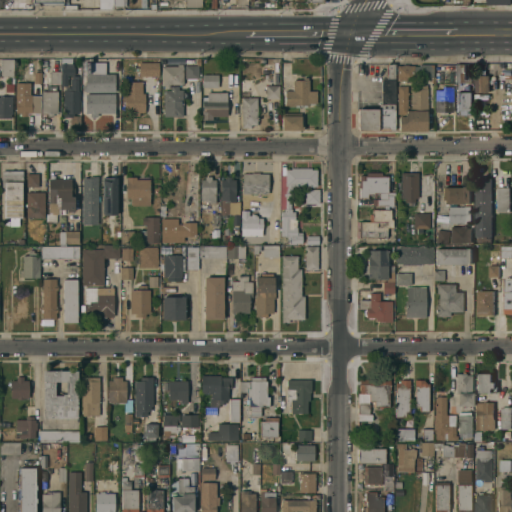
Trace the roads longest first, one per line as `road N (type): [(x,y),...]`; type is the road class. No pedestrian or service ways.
road 1 (residential): [(511,146),(0,147)]
road 2 (residential): [(511,347),(0,347)]
road 3 (residential): [(339,147),(339,511)]
road 4 (primary): [(209,34),(0,34)]
road 5 (primary): [(507,34),(351,34)]
road 6 (residential): [(366,0),(341,70),(339,147)]
road 7 (primary): [(351,34),(209,34)]
road 8 (primary): [(507,34),(406,15),(396,0)]
